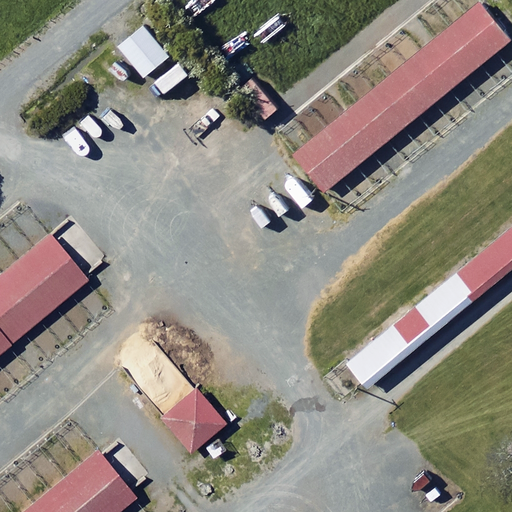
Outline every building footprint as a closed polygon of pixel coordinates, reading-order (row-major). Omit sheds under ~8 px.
[(509,50),(479,12),(293,161),(324,199),(509,50)] [(172,56),(147,24),(122,44),(146,76),(172,56)] [(511,281),(511,230),(345,365),(370,396),(511,281)] [(51,243),(0,283),(0,360),(89,289),(51,243)] [(224,422),(195,387),(160,416),(188,451),(224,422)] [(132,511),(93,464),(32,511),(132,511)]
